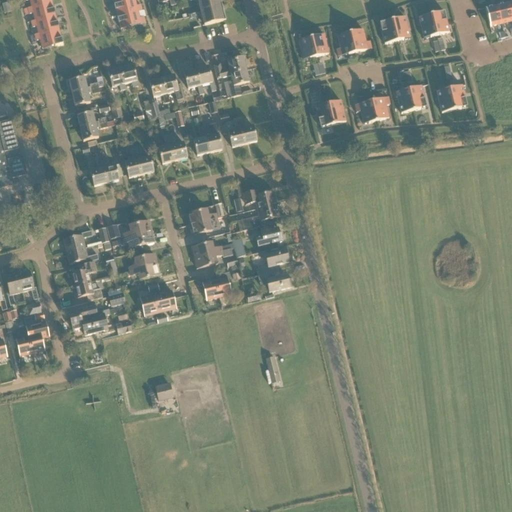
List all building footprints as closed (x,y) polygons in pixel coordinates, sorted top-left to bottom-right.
[(25,0),(26,2),(29,1),(31,9),(52,3),(51,0),(25,0)] [(127,0),(114,4),(117,17),(138,12),(138,13),(142,12),(142,11),(141,6),(137,7),(134,0),(127,0)] [(223,1),(222,0),(198,0),(204,27),(223,22),(217,0),(219,0),(220,2),(223,1)] [(29,15),(33,14),(35,22),(55,17),(52,3),(31,9),(27,10),(29,15)] [(8,4),(2,6),(4,15),(11,13),(8,4)] [(511,21),(508,4),(497,7),(501,25),(511,22),(511,21)] [(486,9),(485,9),(490,29),(490,28),(501,25),(497,7),(486,10),(486,9)] [(138,12),(117,17),(121,31),(145,24),(144,18),(140,19),(138,13),(138,12)] [(449,34),(444,13),(431,16),(436,37),(449,34)] [(436,37),(431,16),(419,19),(424,40),(436,37)] [(32,29),(36,28),(38,35),(59,30),(55,17),(35,22),(31,23),(32,29)] [(410,40),(405,19),(392,22),(397,43),(410,40)] [(397,43),(392,22),(379,25),(384,46),(397,43)] [(40,41),(42,51),(63,46),(59,30),(38,35),(34,36),(36,42),(40,41)] [(371,50),(370,43),(366,44),(363,31),(350,34),(355,54),(371,50)] [(355,54),(350,34),(337,37),(340,50),(336,51),(338,58),(355,54)] [(329,55),(324,36),(311,39),(316,58),(329,55)] [(316,58),(311,39),(299,42),(303,62),(316,58)] [(217,81),(231,77),(231,76),(246,72),(243,59),(228,63),(229,71),(222,73),(220,66),(214,67),(217,81)] [(133,67),(120,70),(124,86),(131,84),(133,89),(138,88),(137,83),(133,67)] [(208,69),(196,72),(200,87),(202,87),(209,85),(211,94),(216,92),(214,83),(212,84),(208,69)] [(124,86),(120,70),(108,73),(112,89),(119,87),(121,93),(126,91),(124,86)] [(200,87),(196,72),(184,75),(188,90),(197,88),(199,97),(204,96),(202,87),(200,87)] [(249,84),(246,72),(231,76),(231,77),(232,83),(224,85),(228,100),(241,97),(239,87),(249,84)] [(181,83),(176,85),(174,77),(162,80),(166,96),(167,96),(175,94),(177,104),(185,102),(181,83)] [(84,79),(69,83),(72,96),(99,89),(98,85),(98,84),(90,86),(90,88),(87,89),(84,79)] [(169,104),(167,96),(166,96),(162,80),(149,83),(153,99),(163,97),(165,105),(169,104)] [(462,87),(449,90),(454,112),(467,109),(462,87)] [(426,109),(421,88),(409,91),(414,112),(426,109)] [(99,89),(72,96),(75,108),(90,105),(88,95),(92,94),(92,96),(100,94),(99,90),(99,89)] [(449,90),(436,94),(442,115),(454,112),(449,90)] [(414,112),(409,91),(396,94),(401,115),(414,112)] [(150,101),(148,92),(141,93),(144,102),(150,101)] [(390,106),(388,99),(371,102),(376,123),(389,120),(386,107),(390,106)] [(376,123),(371,102),(355,106),(357,114),(360,113),(363,126),(376,123)] [(346,124),(341,103),(328,106),(333,127),(346,124)] [(149,106),(150,112),(152,120),(160,118),(159,113),(156,104),(149,106)] [(215,104),(209,106),(211,115),(217,114),(215,104)] [(108,105),(98,108),(100,114),(110,112),(108,105)] [(333,127),(328,106),(315,109),(320,130),(333,127)] [(123,119),(121,109),(111,112),(113,121),(123,119)] [(178,129),(184,128),(180,113),(174,114),(178,129)] [(77,118),(80,130),(107,124),(106,119),(98,121),(98,123),(95,124),(93,114),(77,118)] [(238,120),(244,146),(257,143),(253,128),(243,130),(243,127),(245,126),(243,119),(238,120)] [(244,146),(238,120),(233,121),(235,129),(237,128),(238,132),(228,134),(232,149),(244,146)] [(108,129),(107,124),(80,130),(83,143),(98,139),(96,129),(100,129),(100,131),(108,129)] [(216,125),(208,127),(203,128),(209,155),(222,152),(218,136),(216,125)] [(209,155),(203,128),(198,129),(200,137),(202,136),(203,140),(193,142),(197,158),(209,155)] [(173,135),(168,136),(175,163),(187,160),(184,145),(174,147),(173,143),(175,143),(173,135)] [(162,166),(175,163),(168,136),(163,137),(165,145),(167,145),(168,148),(158,151),(162,166)] [(135,151),(141,177),(154,174),(150,159),(140,161),(139,158),(142,157),(140,149),(135,151)] [(141,177),(135,151),(130,152),(132,159),(134,159),(135,162),(125,165),(129,180),(141,177)] [(105,157),(100,159),(106,185),(119,182),(115,167),(105,169),(105,166),(107,165),(105,157)] [(94,188),(106,185),(100,159),(95,160),(97,168),(99,167),(100,171),(90,173),(94,188)] [(8,195),(5,183),(0,184),(0,196),(0,198),(2,205),(5,205),(10,203),(8,195)] [(256,204),(257,211),(277,206),(274,194),(257,198),(256,193),(243,196),(246,206),(256,204)] [(215,207),(218,219),(224,217),(221,206),(215,207)] [(277,206),(257,211),(259,218),(237,223),(240,234),(259,229),(264,228),(263,222),(280,218),(277,206)] [(187,216),(190,227),(217,220),(216,216),(208,218),(207,211),(187,216)] [(217,220),(190,227),(192,237),(212,233),(220,231),(218,224),(217,220)] [(124,240),(152,233),(149,223),(129,228),(131,234),(123,236),(124,240)] [(116,239),(113,227),(107,229),(110,241),(116,239)] [(256,240),(258,249),(260,254),(277,250),(276,244),(281,243),(278,229),(270,232),(269,227),(264,228),(259,229),(262,238),(256,240)] [(109,243),(105,230),(98,232),(102,245),(109,243)] [(63,242),(66,254),(85,249),(83,240),(92,238),(91,233),(80,236),(80,238),(63,242)] [(152,233),(124,240),(125,245),(133,243),(134,249),(141,247),(154,244),(152,233)] [(195,260),(222,253),(221,249),(213,251),(212,245),(192,249),(195,260)] [(85,249),(66,254),(69,266),(87,262),(87,264),(98,261),(97,256),(87,259),(85,249)] [(215,259),(223,258),(230,257),(229,251),(222,253),(195,260),(197,271),(217,266),(215,259)] [(290,259),(288,252),(286,253),(286,251),(265,256),(268,268),(256,271),(258,278),(278,273),(277,267),(289,264),(287,259),(290,259)] [(130,274),(157,267),(154,256),(134,261),(136,267),(129,269),(130,274)] [(236,260),(226,263),(228,269),(237,266),(236,260)] [(81,274),(72,276),(75,288),(90,284),(88,276),(96,274),(94,265),(80,268),(81,274)] [(157,267),(130,274),(131,278),(138,276),(140,282),(160,277),(157,267)] [(29,272),(17,275),(22,294),(31,292),(34,301),(38,300),(36,289),(34,290),(29,272)] [(294,287),(292,280),(288,281),(287,277),(280,278),(278,273),(258,278),(261,288),(267,286),(269,294),(290,289),(289,288),(294,287)] [(227,282),(231,281),(229,274),(222,275),(223,280),(215,282),(219,300),(231,297),(227,282)] [(13,297),(22,294),(17,275),(5,278),(10,296),(8,296),(10,307),(15,306),(13,297)] [(198,281),(200,288),(203,288),(207,302),(219,300),(215,282),(206,284),(205,280),(198,281)] [(90,284),(75,288),(78,300),(87,298),(88,303),(102,300),(100,291),(97,291),(95,283),(90,284)] [(116,292),(108,294),(109,299),(123,295),(121,290),(116,292)] [(156,296),(158,306),(174,302),(172,293),(156,296)] [(260,301),(259,293),(246,296),(248,304),(260,301)] [(109,299),(111,308),(125,305),(123,295),(109,299)] [(142,309),(158,306),(156,296),(140,300),(142,309)] [(174,302),(158,306),(160,315),(176,311),(174,302)] [(160,315),(158,306),(142,309),(144,318),(160,315)] [(39,308),(28,311),(29,317),(41,314),(39,308)] [(73,332),(83,330),(81,322),(97,318),(94,308),(69,315),(73,332)] [(10,313),(2,315),(4,319),(5,323),(12,321),(11,317),(10,313)] [(129,322),(126,313),(117,315),(119,322),(120,322),(121,324),(129,322)] [(97,318),(81,322),(83,330),(85,337),(95,335),(103,333),(107,332),(106,328),(104,317),(97,318)] [(24,320),(25,328),(25,329),(32,356),(44,353),(41,340),(49,339),(45,324),(32,327),(30,319),(24,320)] [(7,335),(13,333),(11,323),(5,325),(7,335)] [(116,327),(118,336),(132,333),(130,323),(116,327)] [(13,342),(16,342),(20,359),(32,356),(25,329),(18,330),(18,333),(12,335),(13,342)] [(272,385),(280,383),(274,359),(266,361),(272,385)] [(156,389),(159,403),(173,400),(169,385),(156,389)]
